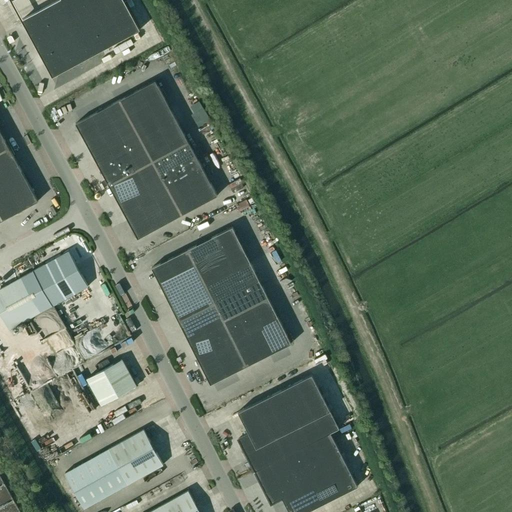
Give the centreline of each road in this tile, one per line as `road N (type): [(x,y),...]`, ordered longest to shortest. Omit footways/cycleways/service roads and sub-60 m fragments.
road 1 (track): [(191,0),(354,310),(434,511)]
road 2 (unclassified): [(85,214),(237,511)]
road 3 (unclassified): [(0,53),(85,214)]
